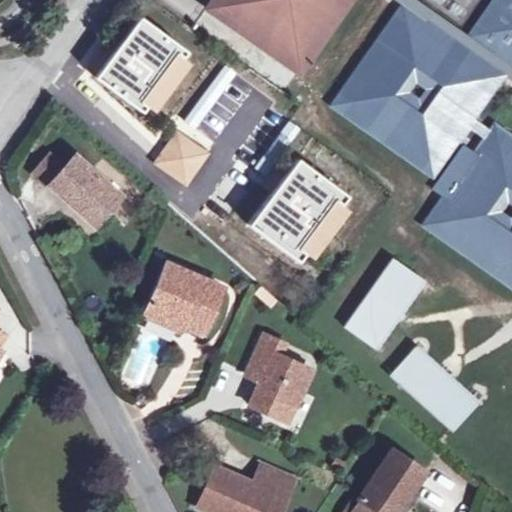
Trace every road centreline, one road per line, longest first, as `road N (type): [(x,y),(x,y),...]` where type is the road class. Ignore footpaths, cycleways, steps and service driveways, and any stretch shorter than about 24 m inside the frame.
road 1 (residential): [(0,202),(148,511)]
road 2 (residential): [(47,60),(199,183),(260,107)]
